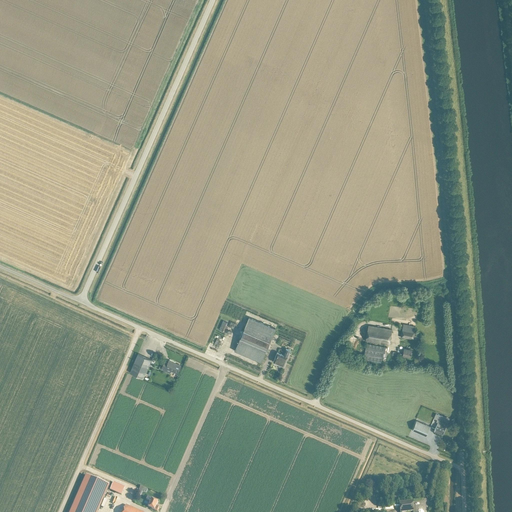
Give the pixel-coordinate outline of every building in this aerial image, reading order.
[(261,362),(263,357),(276,329),(249,317),(239,341),(237,340),(234,346),(236,347),(235,350),(261,362)] [(228,322),(223,320),(219,329),(224,331),(228,322)] [(417,332),(414,331),(415,326),(403,324),(401,337),(413,339),(413,338),(416,339),(417,332)] [(389,344),(392,330),(368,326),(366,340),(389,344)] [(367,343),(364,359),(381,362),(382,356),(386,357),(388,347),(367,343)] [(284,366),(286,361),(290,350),(286,348),(283,354),(277,352),(273,362),(284,366)] [(144,378),(149,364),(151,359),(138,354),(136,358),(130,373),(144,378)] [(171,371),(172,371),(177,373),(181,366),(169,361),(168,363),(164,362),(161,369),(170,373),(171,371)] [(443,435),(446,426),(448,421),(440,418),(441,415),(439,414),(436,413),(434,418),(437,419),(438,419),(437,422),(438,422),(434,431),(443,435)] [(426,436),(431,427),(417,421),(412,430),(426,436)] [(70,511),(98,511),(110,486),(86,475),(70,511)] [(122,495),(125,487),(113,482),(110,490),(122,495)] [(158,502),(154,500),(152,499),(148,497),(146,500),(151,502),(148,507),(152,509),(157,511),(160,507),(157,506),(158,502)] [(399,502),(400,511),(404,511),(414,511),(413,501),(399,502)]
